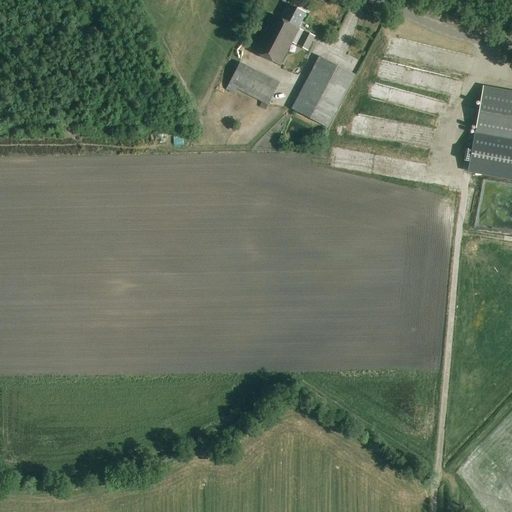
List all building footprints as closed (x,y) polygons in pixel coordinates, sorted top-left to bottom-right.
[(306,13),(287,3),(279,19),(271,15),(252,52),(280,66),(291,43),(307,51),(314,37),(299,29),(306,13)] [(341,36),(353,40),(357,24),(346,20),(341,36)] [(355,76),(319,57),(291,109),(327,129),(355,76)] [(237,90),(262,103),(260,107),(266,110),(280,83),(240,63),(226,90),(235,94),(237,90)] [(378,85),(442,96),(445,81),(381,70),(378,85)] [(475,136),(468,173),(511,180),(511,91),(484,86),(475,136)] [(364,130),(359,131),(358,125),(352,126),(354,141),(365,140),(364,130)] [(394,144),(396,129),(368,126),(367,141),(394,144)]
